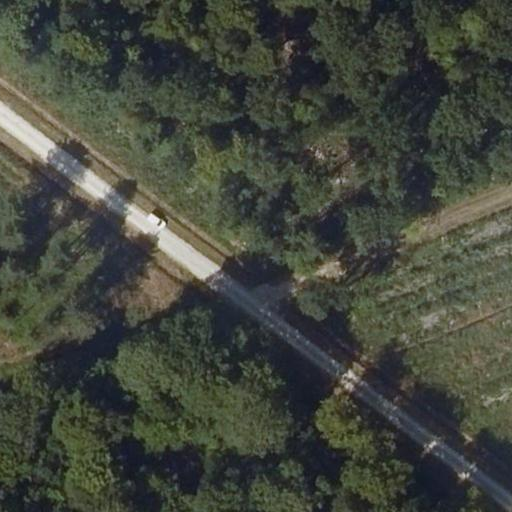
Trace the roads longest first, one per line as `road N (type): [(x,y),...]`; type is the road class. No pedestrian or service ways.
road 1 (track): [(511,479),(0,86)]
road 2 (track): [(511,194),(0,395)]
